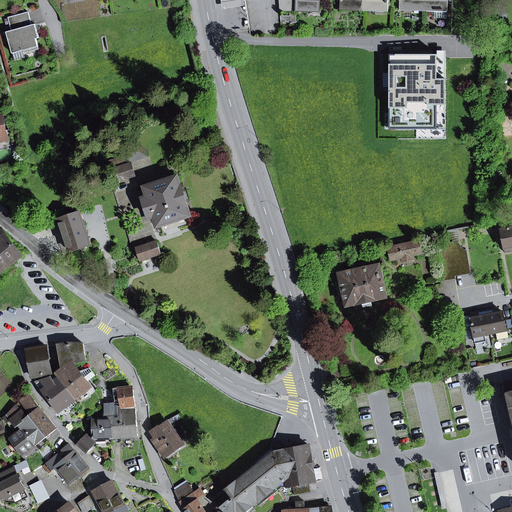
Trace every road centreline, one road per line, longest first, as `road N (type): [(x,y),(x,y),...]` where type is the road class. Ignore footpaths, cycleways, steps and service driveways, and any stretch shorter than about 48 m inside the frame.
road 1 (primary): [(204,0),(318,398)]
road 2 (residential): [(17,344),(34,390),(74,446),(112,477),(165,493)]
road 3 (tertiary): [(318,398),(286,399),(232,382),(120,311)]
road 4 (residential): [(95,335),(139,392),(165,493)]
road 5 (tertiary): [(120,311),(0,218)]
